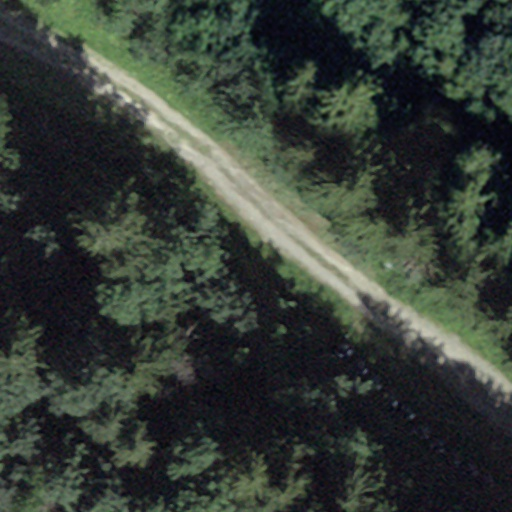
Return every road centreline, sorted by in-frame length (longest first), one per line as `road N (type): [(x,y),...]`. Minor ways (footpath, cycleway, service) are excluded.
road 1 (track): [(160,106),(296,235),(511,396)]
road 2 (track): [(0,8),(160,106)]
